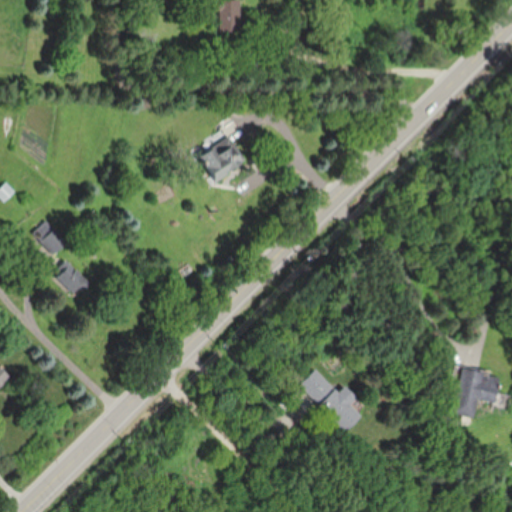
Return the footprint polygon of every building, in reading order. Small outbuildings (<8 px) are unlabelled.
[(239,0),(216,0),(217,32),(239,32),(239,0)] [(216,181),(245,161),(224,129),(194,148),(216,181)] [(14,192),(6,183),(0,188),(0,198),(3,202),(14,192)] [(0,387),(9,376),(0,368),(0,387)] [(501,374),(462,368),(458,397),(496,403),(501,374)] [(343,433),(361,416),(350,404),(356,399),(345,386),(337,393),(316,370),(299,385),(343,433)]
